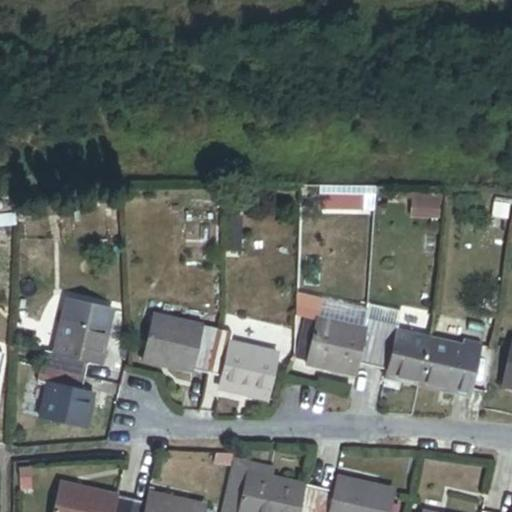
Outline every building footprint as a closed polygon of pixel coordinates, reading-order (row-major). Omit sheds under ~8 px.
[(111,201),(93,202),(94,213),(112,211),(111,201)] [(58,205),(22,208),(23,220),(59,217),(58,205)] [(14,215),(0,216),(0,228),(13,227),(14,215)] [(241,232),(226,232),(225,252),(241,253),(241,232)] [(64,300),(60,319),(105,331),(110,311),(64,300)] [(152,314),(148,334),(142,361),(163,365),(164,363),(192,369),(200,324),(152,314)] [(310,347),(306,363),(306,364),(327,368),(327,366),(356,372),(358,363),(365,329),(317,318),(316,322),(310,347)] [(85,363),(96,365),(105,331),(60,319),(52,355),(85,363)] [(298,344),(310,347),(316,322),(304,319),(298,344)] [(383,322),(367,319),(365,329),(358,363),(373,366),(383,322)] [(396,325),(383,322),(373,366),(387,369),(395,331),(396,325)] [(206,372),(215,327),(200,324),(192,369),(206,372)] [(229,330),(215,327),(206,372),(221,375),(227,341),(229,330)] [(420,385),(430,339),(395,331),(387,369),(385,377),(420,385)] [(463,346),(430,339),(420,385),(453,392),(455,386),(463,346)] [(266,398),(276,352),(227,341),(221,375),(218,385),(239,389),(238,392),(266,398)] [(511,342),(510,352),(503,386),(511,388),(511,342)] [(471,389),(480,346),(464,343),(463,346),(455,386),(471,389)] [(298,344),(294,360),(306,363),(310,347),(298,344)] [(52,355),(40,352),(37,366),(82,376),(85,363),(52,355)] [(78,392),(82,376),(37,366),(33,381),(45,384),(78,392)] [(90,395),(78,392),(45,384),(37,417),(83,428),(90,395)] [(220,511),(237,511),(245,478),(248,463),(233,459),(220,511)] [(275,469),(248,463),(245,478),(266,483),(267,481),(272,482),(275,469)] [(266,483),(245,478),(237,511),(295,511),(301,488),(272,482),(267,481),(266,483)] [(335,478),(332,495),(327,511),(388,511),(393,494),(370,489),(371,486),(335,478)] [(312,511),(317,492),(301,488),(295,511),(312,511)] [(76,495),(56,491),(51,511),(110,511),(113,500),(77,493),(76,495)] [(327,511),(332,495),(317,492),(312,511),(327,511)] [(145,498),(143,506),(142,511),(200,511),(178,507),(178,504),(145,498)] [(125,511),(128,503),(113,500),(110,511),(125,511)] [(142,511),(143,506),(128,503),(125,511),(142,511)]
